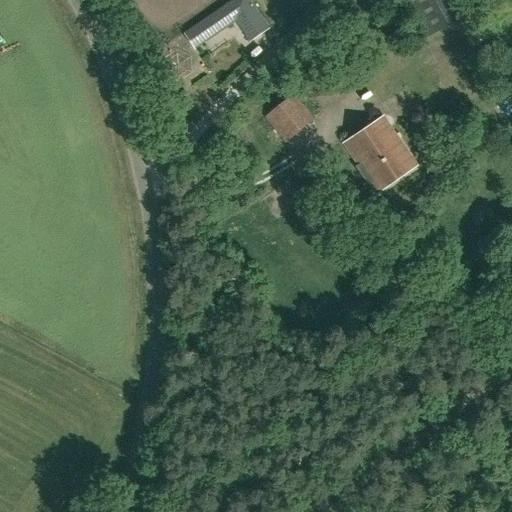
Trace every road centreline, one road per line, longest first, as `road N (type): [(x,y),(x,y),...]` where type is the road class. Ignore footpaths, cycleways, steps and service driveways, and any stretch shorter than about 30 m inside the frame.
road 1 (unclassified): [(121,511),(141,446),(154,346),(146,212),(133,132),(108,57),(72,0)]
road 2 (unclassified): [(292,511),(511,353)]
